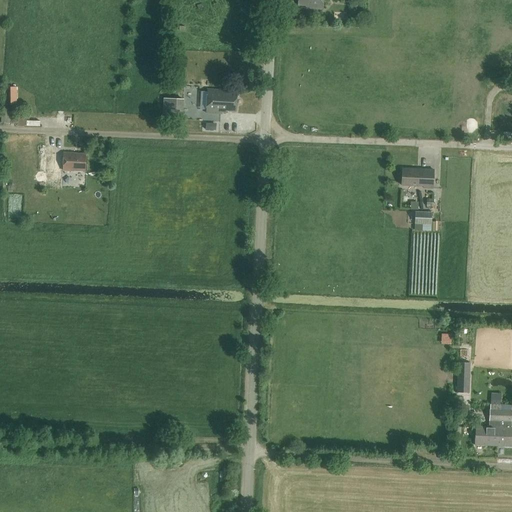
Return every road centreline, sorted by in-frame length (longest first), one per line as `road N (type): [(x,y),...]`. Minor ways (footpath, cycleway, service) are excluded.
road 1 (track): [(0,127),(264,145),(285,138),(511,146)]
road 2 (track): [(511,466),(0,440)]
road 3 (tertiary): [(245,511),(271,0)]
